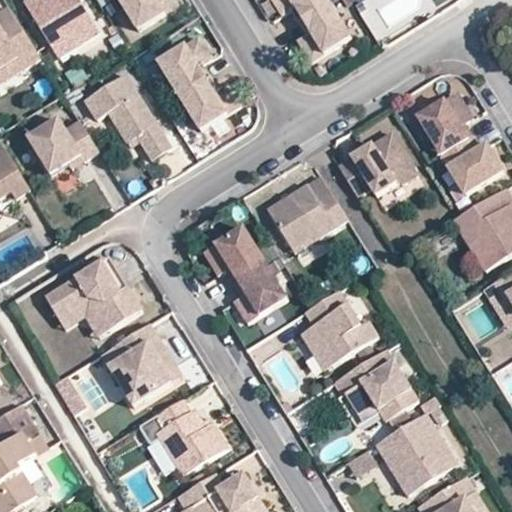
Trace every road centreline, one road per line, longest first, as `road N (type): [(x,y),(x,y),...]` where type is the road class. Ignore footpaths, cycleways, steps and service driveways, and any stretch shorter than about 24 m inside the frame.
road 1 (residential): [(319,511),(158,249),(158,227),(174,205),(299,128)]
road 2 (residential): [(299,128),(462,27)]
road 3 (residential): [(299,128),(221,0)]
